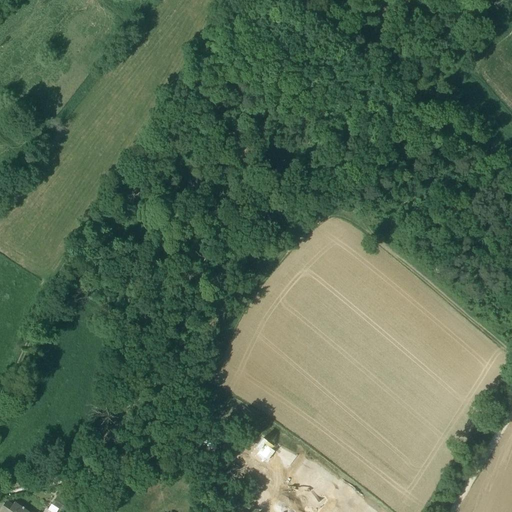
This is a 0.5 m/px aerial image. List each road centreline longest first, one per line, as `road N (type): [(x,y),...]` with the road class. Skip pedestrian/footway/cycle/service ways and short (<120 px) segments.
road 1 (track): [(0,405),(53,289),(234,2)]
road 2 (track): [(390,511),(298,439),(207,387),(206,372),(255,292),(254,280)]
road 3 (track): [(511,356),(336,202)]
road 4 (track): [(379,158),(468,70)]
